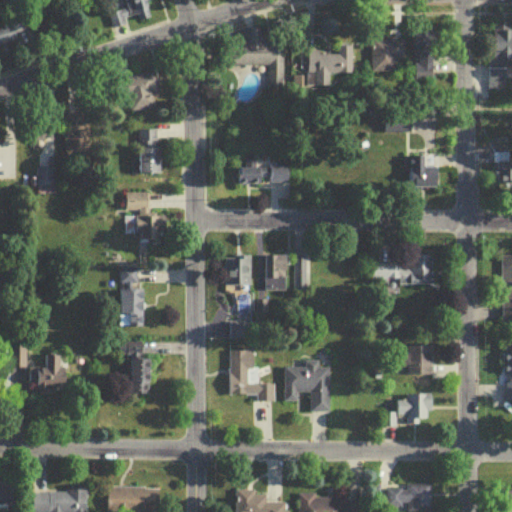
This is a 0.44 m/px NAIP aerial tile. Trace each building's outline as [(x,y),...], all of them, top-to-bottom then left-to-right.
[(108,18),(112,31),(136,24),(137,26),(150,22),(144,0),(123,0),(127,13),(108,18)] [(0,50),(32,37),(25,20),(0,29),(0,50)] [(511,69),(511,68),(511,32),(490,32),(489,96),(511,96),(511,69)] [(282,92),(282,44),(229,43),(229,70),(267,70),(267,92),(282,92)] [(370,43),(370,74),(401,74),(402,43),(370,43)] [(414,43),(414,83),(430,83),(430,43),(414,43)] [(307,58),(307,82),(350,82),(350,50),(337,50),(337,58),(307,58)] [(152,77),(123,81),(128,116),(158,112),(152,77)] [(384,136),(411,136),(411,116),(384,116),(384,136)] [(88,117),(63,117),(63,161),(88,161),(88,117)] [(159,178),(159,134),(137,134),(137,178),(159,178)] [(509,157),(494,157),(494,188),(511,187),(511,171),(509,172),(509,157)] [(405,159),(405,191),(435,191),(435,159),(405,159)] [(240,168),(240,188),(287,188),(287,167),(240,168)] [(135,250),(162,250),(163,220),(146,220),(147,198),(125,198),(124,216),(135,216),(135,250)] [(398,290),(431,290),(431,260),(409,259),(409,268),(371,268),(371,284),(398,284),(398,290)] [(263,295),(285,295),(285,260),(263,260),(263,295)] [(223,290),(249,290),(249,261),(223,261),(223,290)] [(293,295),(306,295),(306,261),(293,261),(293,295)] [(119,332),(141,332),(142,292),(122,292),(122,286),(133,287),(133,282),(120,282),(119,332)] [(129,361),(129,399),(148,399),(149,362),(147,362),(147,349),(117,348),(117,361),(129,361)] [(430,380),(430,352),(403,352),(403,380),(430,380)] [(228,355),(228,400),(254,400),(254,406),(268,406),(268,389),(254,389),(254,355),(228,355)] [(28,373),(28,396),(62,396),(62,360),(43,360),(43,373),(28,373)] [(327,372),(317,372),(317,365),(304,365),(304,371),(282,371),(282,406),(298,407),(298,399),(310,399),(310,415),(327,415),(327,372)] [(430,426),(430,400),(396,400),(396,426),(430,426)] [(0,509),(16,510),(16,488),(0,488),(0,509)] [(406,511),(405,511),(429,511),(430,490),(385,490),(385,511),(406,511)] [(158,511),(159,492),(107,492),(106,511),(158,511)] [(84,511),(85,495),(32,493),(31,511),(84,511)] [(287,511),(287,508),(264,508),(264,496),(234,495),(234,511),(287,511)] [(359,511),(360,502),(297,500),(296,511),(359,511)]
